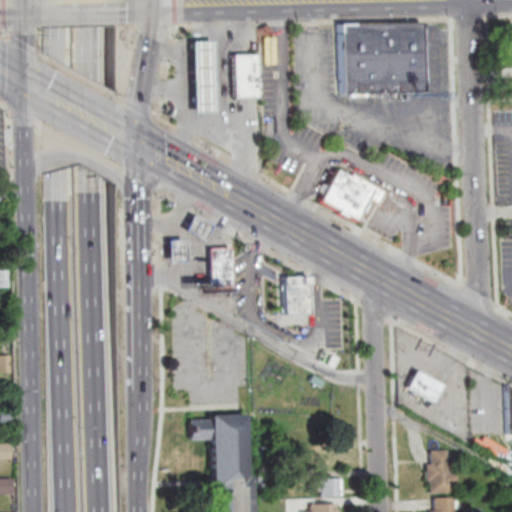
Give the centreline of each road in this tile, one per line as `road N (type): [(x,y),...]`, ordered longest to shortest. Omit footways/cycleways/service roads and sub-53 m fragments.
road 1 (motorway): [(98,511),(90,0)]
road 2 (motorway): [(56,0),(63,511)]
road 3 (primary): [(21,171),(33,511)]
road 4 (residential): [(471,330),(481,297),(470,0)]
road 5 (primary): [(511,351),(226,196)]
road 6 (residential): [(377,511),(369,275)]
road 7 (primary): [(138,511),(138,375)]
road 8 (secondary): [(344,1),(222,3)]
